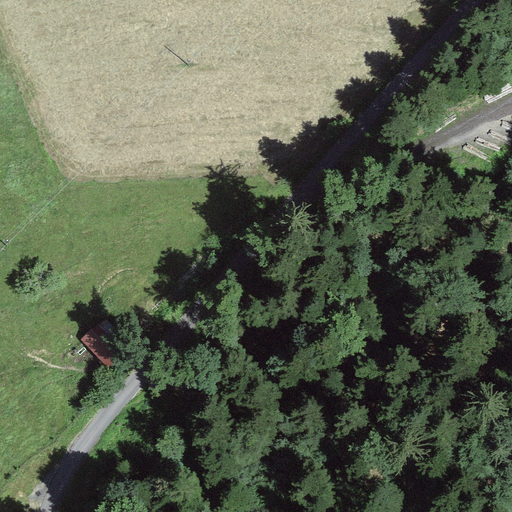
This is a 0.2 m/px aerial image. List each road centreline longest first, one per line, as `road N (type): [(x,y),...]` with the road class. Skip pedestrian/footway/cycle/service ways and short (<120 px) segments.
road 1 (track): [(46,511),(90,435),(478,0)]
road 2 (track): [(291,204),(456,144),(511,107)]
